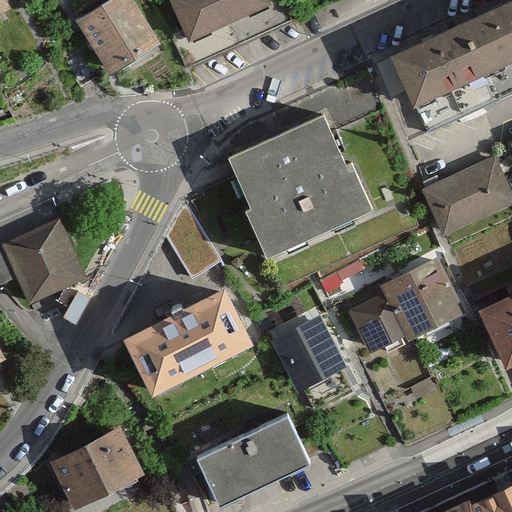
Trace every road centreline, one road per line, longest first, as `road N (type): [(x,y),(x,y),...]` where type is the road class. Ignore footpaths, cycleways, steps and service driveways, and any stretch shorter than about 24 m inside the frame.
road 1 (residential): [(152,135),(160,183),(149,207),(66,368),(0,458)]
road 2 (residential): [(450,0),(152,135)]
road 3 (secondary): [(511,427),(329,511)]
road 4 (residential): [(152,135),(0,209)]
road 5 (residential): [(0,147),(83,121),(125,120),(152,135)]
